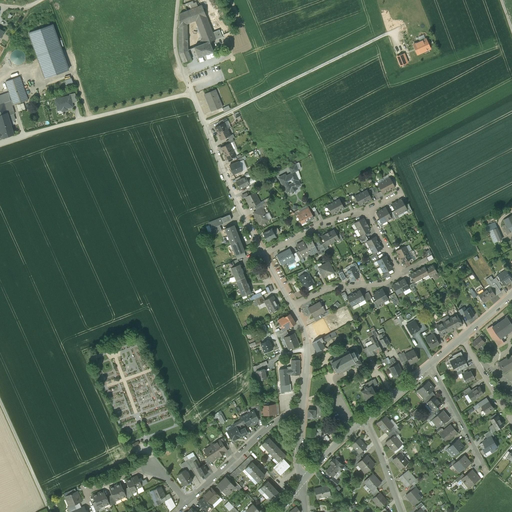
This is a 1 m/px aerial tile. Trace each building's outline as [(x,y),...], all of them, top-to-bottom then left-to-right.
[(187,24),(195,21),(206,16),(202,5),(180,14),(178,28),(178,31),(187,31),(187,24)] [(212,33),(206,16),(195,21),(202,39),(203,40),(213,35),(212,33)] [(52,25),(29,33),(45,78),(68,70),(52,25)] [(212,33),(213,35),(215,40),(222,37),(219,30),(212,33)] [(188,45),(187,31),(178,31),(179,45),(188,45)] [(430,49),(426,39),(420,42),(413,45),(417,54),(430,49)] [(209,41),(204,43),(202,44),(194,47),(198,57),(213,52),(209,42),(209,41)] [(188,50),(188,45),(179,45),(179,53),(179,54),(188,50)] [(23,62),(25,59),(25,55),(22,51),(19,50),(14,50),(11,52),(9,56),(10,60),(12,63),(16,65),(20,65),(23,62)] [(192,60),(188,50),(179,54),(183,63),(192,60)] [(404,54),(397,57),(400,65),(407,63),(404,54)] [(7,113),(8,116),(13,114),(14,114),(12,106),(28,100),(20,77),(5,82),(9,92),(0,95),(0,104),(3,103),(7,113)] [(205,94),(211,111),(222,107),(217,95),(215,95),(214,91),(215,91),(215,90),(205,94)] [(62,108),(62,111),(67,110),(67,108),(73,106),(72,103),(70,96),(55,100),(58,109),(62,108)] [(23,103),(17,105),(18,111),(25,109),(23,103)] [(0,128),(1,132),(3,138),(14,134),(10,122),(8,116),(7,113),(0,114),(0,128)] [(215,127),(218,134),(227,129),(224,123),(219,125),(215,127)] [(230,136),(227,129),(218,134),(221,140),(227,137),(230,136)] [(221,148),(224,154),(233,149),(230,143),(227,144),(221,148)] [(236,155),(233,149),(224,154),(227,160),(236,156),(236,155)] [(239,163),(242,171),(247,169),(244,160),(239,161),(239,163)] [(230,166),(233,174),(242,171),(239,163),(230,166)] [(289,167),(292,174),(295,172),(298,170),(296,164),(289,167)] [(244,174),(246,177),(248,182),(251,180),(250,179),(254,177),(251,171),(244,174)] [(279,178),(286,192),(290,190),(291,192),(297,189),(296,187),(300,185),(297,181),(298,180),(296,177),(297,176),(295,172),(292,174),(287,176),(288,177),(286,178),(286,177),(285,175),(279,178)] [(249,184),(248,182),(246,177),(241,179),(236,182),(240,189),(249,185),(249,184)] [(389,179),(384,181),(388,190),(395,187),(390,178),(389,179)] [(382,194),(388,190),(384,181),(378,184),(377,185),(382,194)] [(367,190),(361,194),(365,202),(371,199),(367,190)] [(245,197),(250,207),(254,206),(260,203),(260,202),(258,203),(255,197),(256,196),(254,192),(248,196),(245,197)] [(359,206),(365,202),(361,194),(354,197),(359,206)] [(401,199),(396,202),(402,212),(407,210),(405,206),(401,199)] [(339,200),(333,203),(338,212),(344,208),(339,200)] [(397,215),(402,212),(396,202),(392,204),(395,211),(397,215)] [(332,215),(338,212),(333,203),(327,206),(332,215)] [(299,216),(302,221),(302,222),(305,221),(306,222),(313,218),(308,208),(300,213),(301,215),(299,216)] [(386,208),(381,210),(386,221),(391,218),(386,208)] [(254,214),(260,225),(268,221),(268,220),(267,221),(264,216),(265,215),(262,209),(257,212),(254,214)] [(382,223),(386,221),(381,210),(376,213),(379,220),(382,224),(382,223)] [(229,215),(221,218),(223,223),(231,220),(229,215)] [(511,215),(504,220),(506,224),(503,225),(508,234),(510,232),(511,233),(511,231),(511,215)] [(223,223),(221,218),(209,223),(211,228),(219,225),(223,223)] [(357,229),(367,224),(366,222),(365,222),(363,218),(354,223),(354,224),(357,229)] [(495,222),(485,226),(487,232),(489,231),(497,228),(495,222)] [(368,226),(367,224),(357,229),(361,235),(369,231),(367,227),(368,226)] [(225,229),(230,242),(239,239),(234,226),(225,229)] [(263,234),(267,241),(276,236),(275,235),(279,232),(277,228),(273,230),(272,229),(263,234)] [(489,231),(491,235),(494,233),(498,241),(502,239),(497,228),(489,231)] [(330,231),(327,233),(333,242),(339,239),(337,236),(334,230),(330,232),(330,231)] [(327,246),(333,242),(327,233),(325,234),(326,235),(322,237),(325,242),(327,246)] [(366,241),(370,247),(378,243),(375,237),(366,241)] [(244,252),(239,239),(230,242),(235,255),(244,252)] [(312,240),(304,244),(309,253),(310,255),(318,251),(316,247),(313,243),(312,240)] [(302,257),(309,253),(304,244),(303,242),(296,246),(298,251),(299,253),(301,256),(302,257)] [(382,249),(378,243),(370,247),(370,248),(373,253),(373,254),(382,249)] [(396,251),(399,257),(408,252),(405,247),(405,246),(396,251)] [(277,256),(282,265),(294,258),(292,254),(289,249),(277,256)] [(411,258),(408,252),(399,257),(403,263),(405,262),(408,260),(411,258)] [(379,264),(380,267),(389,262),(385,256),(377,261),(379,264)] [(235,266),(233,262),(224,265),(226,270),(231,268),(235,266)] [(321,274),(323,278),(327,276),(333,273),(334,273),(329,262),(322,265),(318,267),(320,271),(321,274)] [(392,268),(389,262),(380,267),(383,273),(392,268)] [(232,282),(236,281),(245,277),(239,264),(239,265),(235,266),(231,268),(234,277),(231,278),(232,282)] [(433,265),(426,269),(428,274),(429,277),(432,275),(437,273),(433,265)] [(424,267),(417,271),(421,278),(424,277),(428,274),(426,269),(424,267)] [(350,277),(352,281),(359,277),(356,272),(354,268),(347,271),(347,273),(347,274),(349,277),(350,277)] [(498,275),(505,285),(511,280),(511,278),(506,270),(498,275)] [(338,274),(341,281),(346,279),(342,271),(338,274)] [(414,282),(421,278),(417,271),(410,275),(413,280),(414,282)] [(299,276),(305,288),(306,288),(311,285),(313,284),(307,272),(299,276)] [(496,277),(496,278),(502,287),(505,285),(498,275),(496,277)] [(247,284),(245,277),(236,281),(242,297),(246,295),(251,293),(248,287),(249,287),(248,283),(247,284)] [(499,289),(502,287),(496,278),(493,280),(496,284),(499,289)] [(400,280),(398,281),(403,291),(409,288),(404,279),(400,281),(400,280)] [(397,294),(403,291),(398,281),(395,283),(396,284),(392,286),(397,294)] [(499,289),(496,284),(494,286),(491,287),(496,295),(501,292),(499,289)] [(491,287),(485,291),(490,298),(492,297),(496,295),(491,287)] [(301,289),(299,290),(296,291),(295,292),(298,297),(304,294),(301,289)] [(382,289),(377,291),(383,302),(388,300),(388,299),(382,289)] [(359,291),(353,294),(358,303),(364,299),(362,296),(359,291)] [(378,305),(383,302),(377,291),(373,294),(376,301),(378,305)] [(487,300),(490,298),(485,291),(479,295),(484,302),(488,300),(487,300)] [(352,306),(358,303),(353,294),(347,297),(348,299),(352,306)] [(264,301),(262,296),(255,299),(259,306),(265,302),(264,301)] [(277,310),(280,308),(273,296),(264,301),(265,302),(265,304),(267,303),(272,312),(275,311),(277,310)] [(312,312),(315,317),(320,314),(325,311),(323,307),(323,306),(323,305),(321,306),(319,302),(308,308),(310,313),(312,312)] [(464,313),(468,320),(474,316),(470,307),(465,310),(464,307),(461,309),(464,313)] [(283,331),(286,329),(296,323),(290,314),(284,318),(284,317),(278,320),(282,326),(280,327),(282,329),(283,331)] [(436,326),(441,336),(462,325),(456,315),(436,326)] [(415,321),(418,326),(423,323),(419,316),(413,319),(414,321),(415,321)] [(506,317),(493,326),(493,327),(501,338),(503,337),(505,335),(511,330),(511,322),(507,316),(506,317)] [(319,336),(322,334),(328,331),(323,321),(317,324),(314,326),(319,336)] [(406,325),(411,334),(415,332),(416,331),(419,329),(418,326),(415,321),(414,321),(406,325)] [(504,339),(503,337),(501,338),(493,327),(493,326),(493,325),(487,329),(493,340),(494,339),(498,346),(504,342),(503,340),(504,339)] [(287,332),(285,333),(283,335),(280,336),(282,340),(285,339),(284,338),(289,336),(287,332)] [(284,338),(285,339),(282,340),(284,346),(287,345),(288,348),(298,344),(296,338),(295,338),(294,334),(294,333),(289,336),(284,338)] [(323,337),(322,338),(312,343),(317,352),(324,348),(324,347),(326,346),(324,342),(331,338),(329,334),(323,337)] [(425,338),(431,348),(432,348),(433,348),(435,347),(435,346),(439,344),(436,340),(433,334),(432,335),(425,338)] [(472,343),(477,349),(485,342),(484,340),(480,336),(472,343)] [(379,340),(383,347),(389,344),(385,337),(382,339),(379,340)] [(327,349),(328,350),(336,346),(342,343),(341,340),(328,347),(327,349)] [(261,344),(264,353),(272,349),(269,341),(261,344)] [(377,343),(377,342),(373,344),(367,347),(364,349),(366,352),(368,352),(370,357),(382,351),(378,343),(377,343)] [(407,360),(410,364),(418,360),(414,350),(405,355),(407,360)] [(341,371),(342,373),(351,368),(350,366),(353,364),(355,367),(356,366),(356,367),(361,364),(358,358),(359,358),(358,357),(358,356),(358,354),(358,353),(356,352),(355,352),(354,352),(354,351),(350,354),(348,351),(344,354),(342,351),(333,356),(335,358),(330,361),(330,362),(330,361),(331,363),(332,365),(332,366),(333,369),(334,369),(335,371),(336,371),(336,373),(341,371)] [(453,369),(455,368),(457,367),(454,360),(462,355),(461,352),(452,356),(453,358),(449,359),(453,369)] [(454,360),(457,367),(466,363),(462,355),(454,360)] [(504,373),(511,368),(511,355),(498,364),(504,373)] [(291,360),(291,369),(291,374),(291,375),(299,375),(299,360),(291,360)] [(388,364),(390,368),(397,365),(394,360),(390,363),(389,364),(388,364)] [(455,368),(457,372),(461,370),(468,367),(466,363),(457,367),(455,368)] [(389,368),(394,378),(402,374),(397,364),(397,365),(390,368),(389,368)] [(264,369),(261,370),(256,371),(256,373),(258,381),(266,379),(264,369)] [(288,374),(291,374),(291,369),(288,370),(287,369),(279,370),(280,385),(284,385),(289,384),(288,374)] [(462,376),(466,383),(474,378),(470,371),(462,376)] [(361,391),(365,399),(375,394),(372,387),(375,386),(374,386),(372,380),(365,384),(365,385),(363,387),(365,389),(361,391)] [(421,393),(424,397),(432,391),(434,389),(428,382),(417,390),(419,393),(420,394),(421,393)] [(471,392),(476,399),(484,393),(479,387),(471,392)] [(424,397),(426,399),(432,394),(434,393),(432,391),(424,397)] [(476,399),(471,392),(468,394),(472,401),(476,399)] [(434,397),(432,394),(426,399),(425,401),(427,403),(428,402),(434,397)] [(428,402),(435,410),(436,408),(441,404),(434,397),(428,402)] [(478,403),(480,407),(482,407),(489,402),(487,398),(478,403)] [(435,410),(428,402),(427,403),(424,406),(430,413),(431,412),(432,412),(435,410)] [(484,410),(486,414),(494,408),(489,402),(482,407),(484,410)] [(263,407),(264,415),(273,414),(273,409),(272,406),(263,407)] [(248,413),(254,425),(257,423),(256,422),(259,421),(254,411),(248,413)] [(435,424),(438,428),(449,419),(442,411),(440,413),(436,416),(432,420),(433,420),(436,423),(435,424)] [(251,426),(254,425),(248,413),(242,416),(245,422),(247,426),(250,425),(251,426)] [(377,423),(385,433),(392,427),(389,424),(390,422),(389,421),(385,416),(377,423)] [(493,424),(497,430),(504,426),(498,416),(493,419),(491,420),(493,424)] [(391,419),(389,421),(390,422),(393,426),(392,427),(395,431),(397,428),(398,427),(391,419)] [(440,434),(446,442),(456,433),(450,425),(444,431),(440,434)] [(230,437),(232,441),(241,436),(240,433),(236,427),(235,427),(227,431),(230,437)] [(306,436),(315,437),(315,428),(306,427),(306,436)] [(385,433),(388,436),(393,432),(395,431),(392,427),(385,433)] [(400,432),(397,428),(395,431),(393,432),(396,434),(395,435),(402,444),(403,443),(400,439),(400,437),(398,434),(400,432)] [(485,434),(488,439),(492,437),(494,436),(492,433),(491,430),(485,434)] [(402,444),(395,435),(394,436),(401,445),(402,444)] [(386,443),(393,451),(397,448),(401,445),(394,436),(393,436),(390,439),(386,443)] [(492,437),(488,439),(483,442),(488,451),(490,450),(492,453),(496,450),(495,448),(497,447),(492,437)] [(220,441),(225,448),(228,446),(224,438),(220,441)] [(262,445),(266,449),(273,442),(269,438),(262,445)] [(351,445),(355,449),(359,454),(361,452),(367,447),(359,438),(351,445)] [(447,449),(453,456),(460,451),(464,447),(461,444),(462,444),(459,441),(458,440),(450,446),(447,449)] [(212,446),(218,456),(220,455),(221,455),(223,454),(223,453),(224,452),(225,449),(225,448),(220,441),(212,446)] [(266,449),(270,453),(277,447),(273,442),(266,449)] [(488,451),(483,442),(479,444),(484,453),(488,451)] [(211,461),(218,456),(212,446),(208,449),(208,448),(204,451),(207,454),(209,456),(208,457),(211,461)] [(270,453),(274,458),(281,451),(277,447),(270,453)] [(285,456),(281,451),(274,458),(278,462),(283,458),(285,456)] [(392,460),(400,469),(407,463),(404,459),(405,458),(402,454),(401,453),(397,456),(392,460)] [(361,468),(365,473),(374,465),(366,456),(362,459),(361,461),(356,464),(358,465),(361,468)] [(459,472),(470,463),(464,456),(456,462),(453,465),(456,468),(457,467),(461,471),(459,472)] [(188,459),(187,460),(191,468),(194,467),(195,466),(193,462),(191,458),(188,459)] [(290,466),(283,458),(278,462),(273,467),(280,475),(290,466)] [(330,463),(332,464),(339,470),(343,466),(335,459),(335,460),(333,459),(330,463)] [(186,471),(191,468),(187,460),(185,461),(180,464),(184,469),(186,471)] [(245,469),(249,473),(256,467),(252,462),(250,464),(248,466),(246,468),(245,469)] [(203,464),(200,466),(196,468),(200,475),(207,471),(203,464)] [(338,470),(339,470),(332,464),(326,472),(332,477),(333,477),(338,470)] [(260,471),(256,467),(249,473),(253,478),(260,471)] [(182,483),(184,486),(192,480),(186,471),(184,469),(176,475),(178,478),(179,478),(180,477),(183,481),(181,482),(182,483)] [(342,473),(338,470),(333,477),(336,479),(342,473)] [(399,478),(407,487),(411,483),(416,479),(415,479),(408,470),(399,478)] [(464,482),(469,487),(479,479),(476,475),(476,476),(471,470),(464,476),(461,479),(464,483),(464,482)] [(265,475),(260,471),(253,478),(258,482),(265,475)] [(371,491),(372,491),(375,488),(381,483),(373,474),(364,482),(371,491)] [(137,476),(132,478),(136,489),(141,486),(139,482),(137,476)] [(226,495),(232,490),(231,489),(234,486),(231,482),(226,477),(217,485),(217,486),(222,491),(226,495)] [(137,491),(136,489),(132,478),(131,479),(126,481),(129,487),(132,494),(137,491)] [(234,486),(238,491),(242,488),(234,480),(231,482),(234,486)] [(260,488),(265,492),(272,486),(267,481),(260,488)] [(120,483),(115,486),(120,499),(126,496),(123,490),(120,483)] [(115,501),(120,499),(115,486),(109,488),(112,495),(115,501)] [(265,492),(269,496),(276,490),(272,486),(265,492)] [(314,489),(316,499),(330,496),(328,486),(314,489)] [(129,487),(126,488),(123,490),(126,496),(127,498),(130,497),(133,495),(132,494),(129,487)] [(152,491),(156,500),(157,500),(165,496),(161,487),(152,491)] [(211,488),(207,492),(215,501),(220,497),(211,488)] [(405,496),(413,505),(421,499),(416,493),(419,492),(416,488),(415,488),(411,491),(405,496)] [(280,494),(276,490),(269,496),(273,501),(280,494)] [(69,506),(74,504),(79,502),(81,501),(77,491),(76,492),(68,495),(67,496),(69,502),(68,502),(69,506)] [(104,491),(98,493),(104,506),(109,504),(109,503),(106,497),(104,491)] [(156,500),(152,491),(149,492),(155,506),(159,504),(157,500),(156,500)] [(203,496),(203,497),(211,505),(215,501),(207,492),(203,496)] [(98,508),(104,506),(98,493),(92,496),(95,502),(98,508)] [(372,499),(379,508),(382,506),(387,501),(380,493),(374,497),(372,499)] [(112,495),(109,496),(106,497),(109,503),(109,504),(110,505),(113,504),(116,503),(115,501),(112,495)] [(159,504),(163,502),(166,500),(165,496),(157,500),(159,504)] [(212,506),(211,505),(203,497),(198,502),(201,505),(200,505),(200,507),(202,509),(203,509),(204,508),(206,511),(212,506)] [(171,498),(166,500),(163,502),(168,511),(169,511),(176,506),(171,498)] [(224,506),(229,511),(234,507),(228,501),(224,506)]
